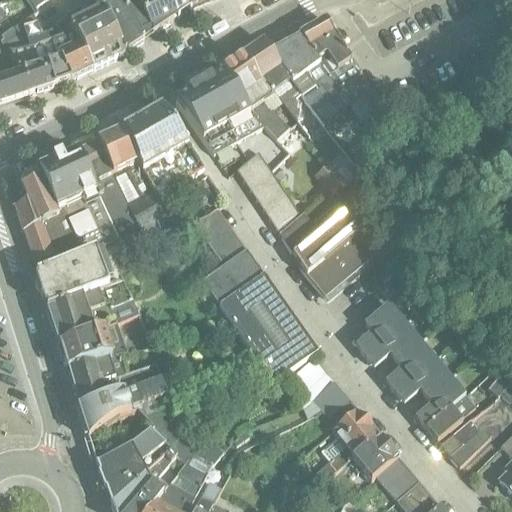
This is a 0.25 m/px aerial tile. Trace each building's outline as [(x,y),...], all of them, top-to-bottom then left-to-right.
[(25,0),(34,13),(52,0),(25,0)] [(96,0),(103,11),(125,52),(144,42),(121,0),(96,0)] [(141,0),(137,2),(150,29),(190,10),(185,0),(141,0)] [(185,0),(190,10),(212,0),(185,0)] [(14,32),(29,53),(52,46),(74,37),(93,74),(117,63),(92,20),(77,15),(45,39),(33,19),(14,32)] [(326,18),(296,36),(306,50),(335,34),(326,18)] [(0,83),(16,79),(10,58),(29,53),(14,32),(1,40),(4,44),(1,46),(3,49),(0,50),(0,83)] [(292,32),(266,45),(283,71),(290,83),(318,65),(306,50),(296,36),(292,32)] [(335,34),(306,50),(318,65),(328,57),(337,70),(352,61),(335,34)] [(266,45),(244,60),(260,85),(283,71),(266,45)] [(0,83),(0,110),(54,91),(47,69),(60,64),(52,46),(29,53),(10,58),(16,79),(0,83)] [(244,60),(224,72),(239,98),(260,85),(244,60)] [(224,72),(178,98),(202,141),(249,115),(239,98),(224,72)] [(163,107),(120,131),(137,163),(141,170),(185,146),(163,107)] [(95,144),(110,176),(137,163),(120,131),(95,144)] [(34,170),(52,211),(95,192),(80,156),(66,162),(63,157),(34,170)] [(331,200),(344,187),(325,167),(312,180),(331,200)] [(14,207),(23,229),(41,222),(55,216),(52,211),(34,170),(24,176),(19,186),(26,202),(14,207)] [(327,304),(384,250),(342,206),(285,260),(327,304)] [(23,229),(35,263),(53,256),(41,222),(23,229)] [(224,222),(202,238),(224,270),(246,254),(224,222)] [(97,250),(34,273),(46,307),(79,295),(109,284),(97,250)] [(224,270),(201,286),(272,388),(317,353),(246,254),(224,270)] [(79,295),(46,307),(58,342),(91,331),(79,295)] [(454,406),(467,394),(389,301),(363,323),(369,330),(351,345),(404,408),(420,394),(428,404),(414,416),(430,436),(459,412),(454,406)] [(58,342),(68,369),(94,360),(120,352),(109,324),(91,331),(58,342)] [(94,360),(68,369),(78,405),(103,397),(94,360)] [(78,405),(88,443),(110,424),(131,415),(125,390),(103,397),(78,405)] [(424,470),(348,414),(316,457),(339,474),(344,467),(371,486),(377,478),(404,498),(424,470)] [(98,466),(113,505),(149,473),(143,465),(165,448),(149,434),(132,448),(98,466)] [(457,459),(455,470),(468,471),(470,452),(454,450),(455,445),(445,444),(443,457),(457,459)] [(511,468),(497,483),(511,497),(511,468)] [(114,511),(154,511),(162,504),(170,496),(149,473),(113,505),(114,511)]
